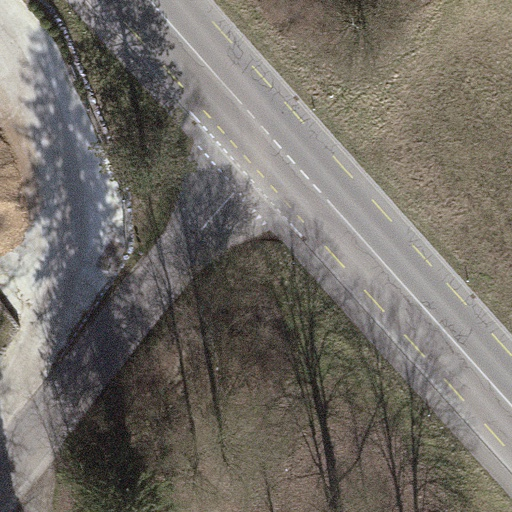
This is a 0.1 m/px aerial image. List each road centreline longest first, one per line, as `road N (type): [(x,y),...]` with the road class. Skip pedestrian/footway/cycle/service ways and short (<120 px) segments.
road 1 (unclassified): [(279,145),(0,484)]
road 2 (primary): [(511,404),(279,145)]
road 3 (primary): [(279,145),(152,0)]
